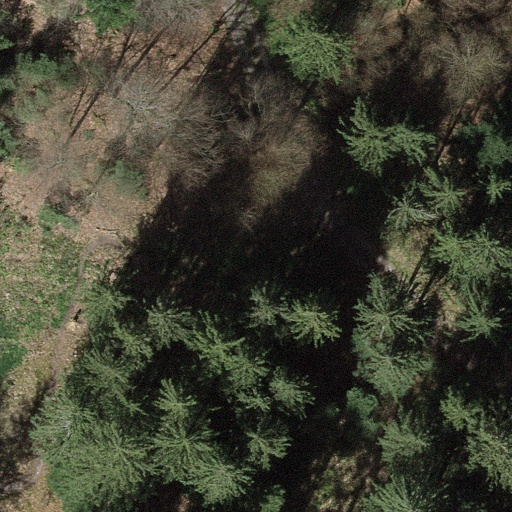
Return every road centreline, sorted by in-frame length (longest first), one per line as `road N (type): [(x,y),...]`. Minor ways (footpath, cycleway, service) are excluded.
road 1 (track): [(331,195),(409,295),(511,368)]
road 2 (track): [(237,0),(331,195)]
